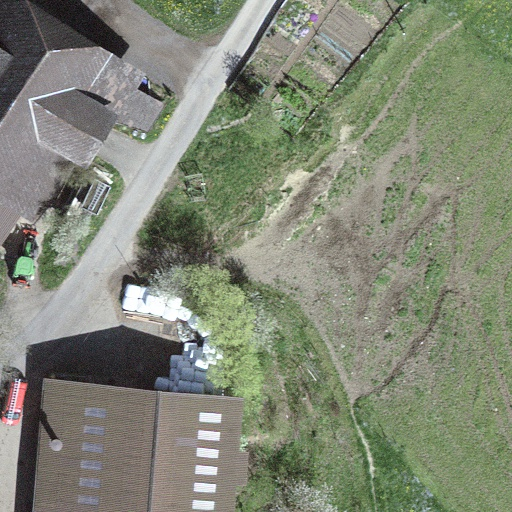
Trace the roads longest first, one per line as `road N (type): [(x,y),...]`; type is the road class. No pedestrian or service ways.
road 1 (unclassified): [(263,0),(80,285),(0,377)]
road 2 (track): [(5,511),(9,368)]
